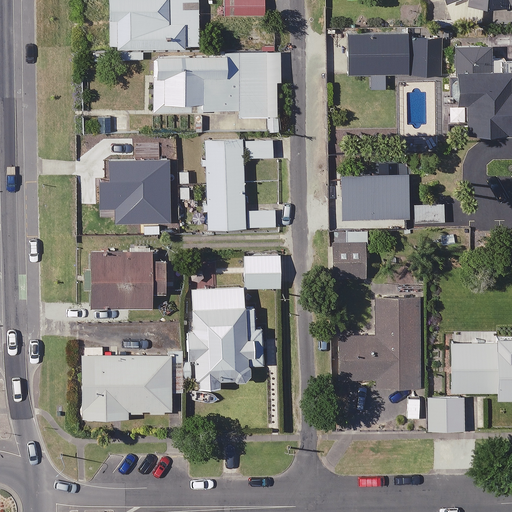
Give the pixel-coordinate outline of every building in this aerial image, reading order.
[(199,48),(198,0),(111,0),(111,49),(117,49),(117,60),(141,60),(141,48),(199,48)] [(265,20),(265,0),(224,0),(224,20),(265,20)] [(511,0),(444,0),(444,1),(447,0),(468,0),(468,9),(511,9),(511,0)] [(407,40),(407,37),(350,36),(349,74),(439,75),(439,40),(407,40)] [(467,107),(466,136),(511,137),(511,63),(490,63),(490,49),(456,48),(454,106),(467,107)] [(278,117),(276,52),(154,56),(155,113),(238,111),(238,118),(278,117)] [(131,131),(130,117),(111,119),(112,132),(131,131)] [(243,138),(207,139),(209,229),(244,228),(243,158),(273,158),(273,137),(243,138)] [(407,221),(408,164),(380,164),(380,176),(357,176),(357,166),(343,166),(342,219),(407,221)] [(177,229),(177,219),(182,219),(182,208),(177,208),(177,206),(158,205),(158,186),(113,184),(112,228),(177,229)] [(333,276),(364,277),(365,241),(334,240),(333,276)] [(163,293),(163,288),(177,289),(178,262),(161,262),(151,262),(152,253),(93,252),(92,307),(151,308),(151,293),(163,293)] [(280,287),(280,254),(244,254),(244,287),(280,287)] [(413,255),(388,255),(387,279),(413,280),(413,255)] [(243,288),(189,288),(190,377),(194,377),(194,383),(199,383),(199,390),(221,390),(220,381),(250,381),(250,364),(261,364),(260,324),(253,324),(253,308),(243,308),(243,288)] [(420,299),(374,298),(373,337),(340,336),(339,377),(376,378),(376,386),(417,388),(420,299)] [(511,398),(511,335),(496,336),(496,342),(469,342),(469,385),(496,386),(496,398),(511,398)] [(183,373),(182,352),(103,354),(103,346),(82,346),(83,419),(129,418),(129,412),(172,411),(171,391),(183,391),(183,373)] [(465,398),(429,396),(427,429),(463,431),(465,398)]
